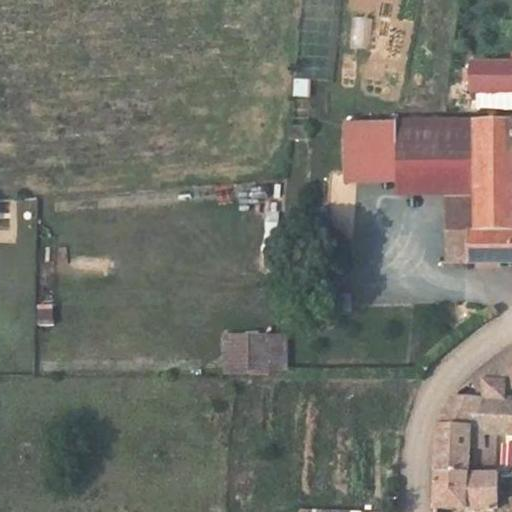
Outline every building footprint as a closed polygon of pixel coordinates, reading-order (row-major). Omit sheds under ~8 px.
[(511,62),(477,61),(475,92),(511,93),(511,62)] [(449,110),(462,112),(466,85),(453,82),(449,110)] [(511,121),(480,122),(479,127),(479,194),(479,230),(501,230),(511,230),(511,121)] [(397,123),(346,124),(347,182),(398,182),(397,123)] [(447,194),(479,194),(479,127),(403,127),(403,194),(447,194)] [(447,231),(472,230),(479,230),(479,194),(447,194),(447,231)] [(472,263),(472,230),(447,231),(448,263),(472,263)] [(479,230),(472,230),(472,263),(511,262),(511,230),(501,230),(479,230)] [(36,323),(52,323),(52,306),(36,306),(36,323)] [(285,336),(226,336),(226,371),(285,371),(285,336)] [(439,430),(438,474),(479,475),(480,453),(471,452),(472,439),(474,429),(511,433),(511,397),(489,395),(485,375),(458,394),(441,423),(439,430)] [(482,440),(472,439),(471,452),(480,453),(482,440)] [(233,461),(232,511),(251,511),(252,461),(233,461)] [(499,475),(479,475),(438,474),(437,508),(491,509),(499,502),(499,475)]
